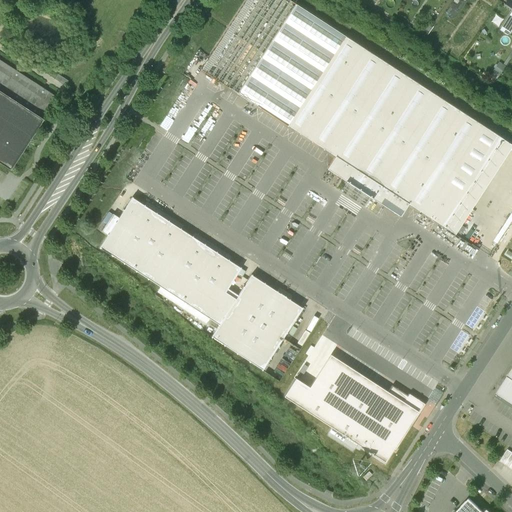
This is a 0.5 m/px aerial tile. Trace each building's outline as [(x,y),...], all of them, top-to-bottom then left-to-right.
[(286,125),(344,36),(288,0),(244,0),(199,69),(286,125)] [(344,36),(286,125),(334,157),(326,169),(351,185),(368,196),(400,216),(408,204),(443,227),(501,137),(344,36)] [(57,97),(0,60),(0,162),(10,170),(57,97)] [(68,81),(58,75),(54,80),(64,86),(68,81)] [(511,144),(501,137),(443,227),(454,234),(511,144)] [(241,268),(131,197),(123,210),(123,211),(99,247),(219,325),(211,337),(262,370),(294,320),(295,320),(302,308),(251,275),(235,299),(225,292),(241,268)] [(283,396),(384,462),(392,449),(394,450),(425,404),(409,394),(407,396),(391,385),(387,392),(330,355),(309,387),(295,378),(283,396)] [(511,379),(507,376),(495,394),(511,405),(511,379)] [(501,460),(511,466),(511,448),(510,447),(501,460)] [(369,471),(362,477),(365,480),(372,475),(369,471)] [(483,511),(469,498),(455,511),(483,511)]
